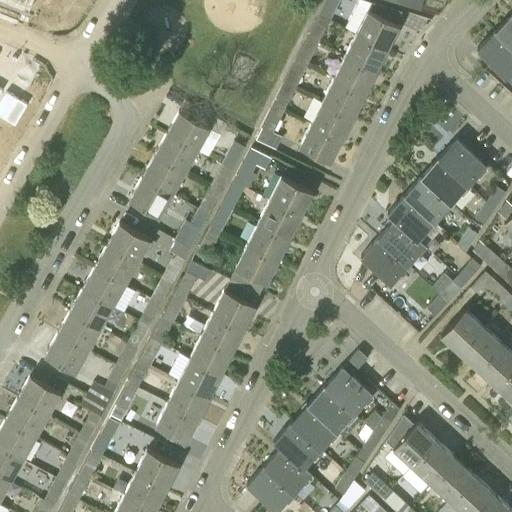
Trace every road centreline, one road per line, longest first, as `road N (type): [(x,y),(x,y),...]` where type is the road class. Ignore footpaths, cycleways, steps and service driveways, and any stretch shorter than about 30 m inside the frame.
road 1 (residential): [(0,353),(123,137),(122,108),(107,79),(78,59)]
road 2 (residential): [(511,462),(313,285)]
road 3 (residential): [(313,285),(423,58)]
road 4 (residential): [(209,497),(313,285)]
road 5 (residential): [(78,59),(0,200)]
road 6 (residential): [(511,140),(423,58)]
